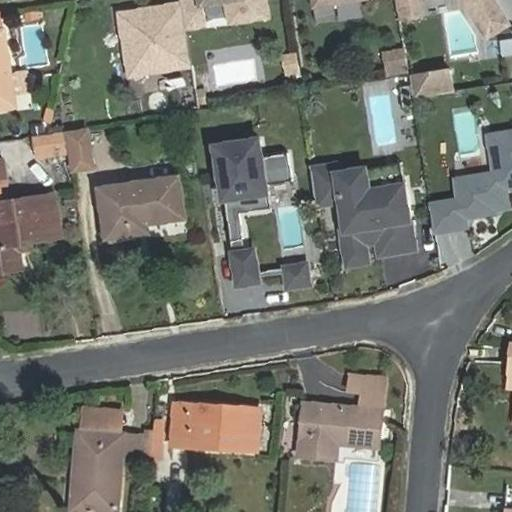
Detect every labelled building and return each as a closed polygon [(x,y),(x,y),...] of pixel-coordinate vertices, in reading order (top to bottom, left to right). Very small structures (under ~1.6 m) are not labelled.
[(265,0),(180,0),(181,4),(185,29),(204,26),(201,6),(226,2),(237,0),(241,22),(268,17),(265,0)] [(237,0),(226,2),(229,24),(241,22),(237,0)] [(397,0),(400,19),(424,15),(421,0),(462,0),(487,38),(509,24),(494,0),(397,0)] [(185,29),(181,4),(119,14),(129,75),(191,65),(185,29)] [(0,109),(17,106),(14,92),(13,84),(12,74),(5,30),(0,30),(0,109)] [(511,38),(501,40),(503,55),(511,53),(511,38)] [(403,46),(381,50),(384,76),(407,72),(403,46)] [(450,68),(409,70),(410,96),(451,93),(450,68)] [(29,72),(12,74),(13,84),(14,92),(32,89),(29,72)] [(511,126),(481,131),(488,169),(447,180),(452,198),(425,203),(431,235),(474,230),(469,219),(511,209),(511,201),(510,191),(511,191),(511,126)] [(89,131),(69,134),(75,171),(95,168),(89,131)] [(36,137),(40,156),(59,153),(69,152),(66,132),(36,137)] [(254,134),(205,143),(221,200),(265,194),(267,185),(290,181),(282,156),(263,161),(254,134)] [(59,153),(62,170),(72,169),(69,152),(59,153)] [(0,160),(0,184),(8,183),(4,160),(0,160)] [(331,162),(310,164),(314,210),(332,207),(346,269),(417,251),(400,184),(369,184),(361,164),(334,171),(331,162)] [(398,163),(371,168),(373,181),(400,177),(398,163)] [(139,233),(138,225),(186,218),(180,176),(100,188),(107,238),(139,233)] [(0,272),(16,269),(13,245),(62,237),(55,194),(0,203),(0,272)] [(262,283),(256,247),(250,245),(244,214),(272,208),(265,194),(221,200),(231,241),(228,251),(235,289),(262,283)] [(308,260),(281,263),(287,294),(309,286),(308,260)] [(361,407),(305,402),(299,455),(338,459),(340,444),(381,448),(386,394),(381,394),(382,378),(351,375),(350,390),(363,391),(361,407)] [(258,451),(261,408),(176,403),(173,445),(190,446),(191,436),(229,439),(228,449),(258,451)] [(84,510),(107,511),(118,511),(124,434),(80,431),(77,474),(87,475),(84,510)] [(145,456),(154,457),(154,447),(155,432),(147,431),(145,456)] [(155,432),(154,447),(164,447),(165,432),(155,432)]
